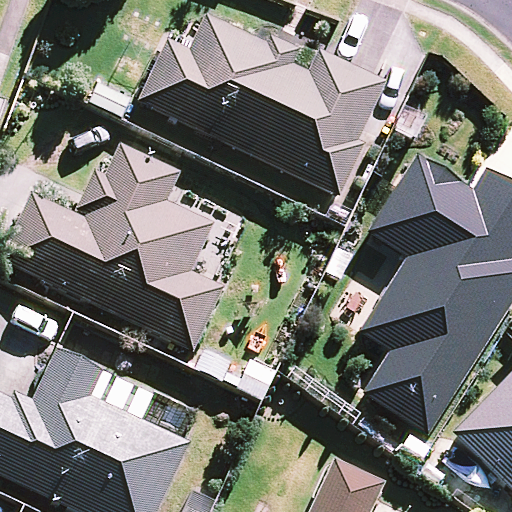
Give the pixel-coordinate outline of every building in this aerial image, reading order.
[(133,106),(333,201),(359,146),(352,142),(380,84),(313,52),(302,75),(288,68),(295,53),(263,38),(260,47),(200,18),(183,53),(162,43),(133,106)] [(133,100),(98,85),(86,113),(121,129),(133,100)] [(0,257),(0,272),(187,361),(218,294),(187,279),(209,233),(162,211),(175,182),(114,153),(99,185),(89,180),(71,218),(81,223),(79,228),(26,203),(0,257)] [(357,398),(422,439),(511,298),(511,264),(510,263),(511,260),(511,193),(481,173),(468,194),(456,186),(457,184),(424,162),(422,165),(412,158),(361,237),(402,262),(354,337),(384,356),(357,398)] [(511,345),(511,372),(449,435),(511,498),(511,337),(508,342),(511,345)] [(0,405),(0,488),(50,511),(155,511),(184,452),(85,406),(98,379),(50,357),(26,408),(10,400),(6,408),(0,405)] [(275,377),(246,365),(232,400),(260,412),(275,377)] [(368,511),(378,491),(329,468),(308,511),(368,511)]
